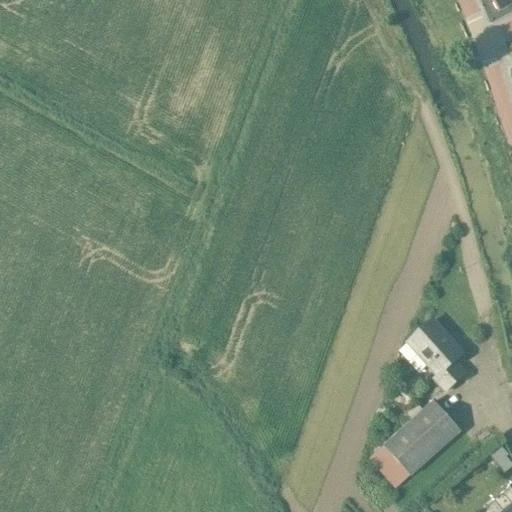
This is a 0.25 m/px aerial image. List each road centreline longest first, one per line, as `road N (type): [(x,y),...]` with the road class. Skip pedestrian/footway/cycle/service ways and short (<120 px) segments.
road 1 (track): [(503,424),(492,334),(466,236),(390,31),(369,0)]
road 2 (track): [(267,0),(192,209)]
